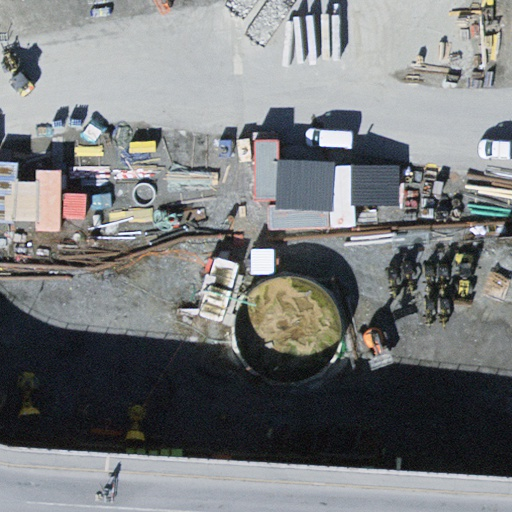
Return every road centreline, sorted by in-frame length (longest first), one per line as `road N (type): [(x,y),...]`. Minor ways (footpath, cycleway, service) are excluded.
road 1 (residential): [(0,464),(209,470),(511,500)]
road 2 (motorway): [(0,78),(511,50)]
road 3 (motorway): [(0,159),(511,131)]
